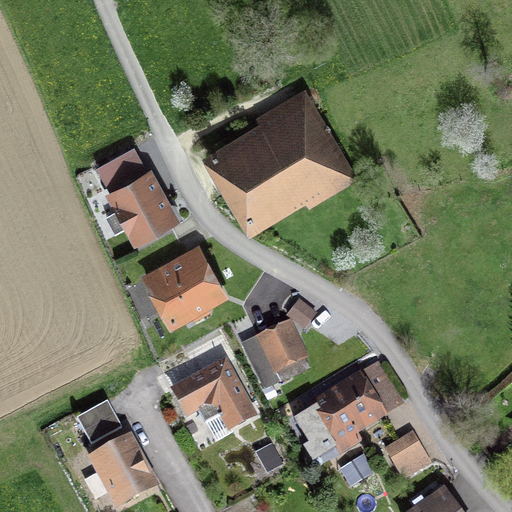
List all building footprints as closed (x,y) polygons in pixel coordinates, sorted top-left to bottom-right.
[(265,132),(266,135),(233,154),(229,146),(211,156),(250,222),(305,190),(311,199),(349,177),(308,107),(265,132)] [(121,181),(110,162),(98,169),(109,188),(121,181)] [(174,218),(148,172),(108,195),(117,210),(108,215),(116,230),(125,225),(134,241),(174,218)] [(147,277),(172,323),(222,295),(197,250),(147,277)] [(306,330),(318,313),(299,299),(287,316),(306,330)] [(274,387),(310,369),(305,359),(309,357),(291,320),(241,344),(263,390),(262,391),(267,401),(278,396),(274,387)] [(295,420),(313,449),(335,436),(346,453),(364,442),(357,430),(383,414),(385,416),(404,405),(378,362),(360,373),(362,376),(339,390),(340,392),(295,420)] [(254,416),(226,363),(177,390),(190,415),(198,410),(206,425),(223,416),(230,429),(254,416)] [(122,428),(108,401),(76,418),(90,445),(122,428)] [(419,454),(409,436),(386,450),(404,480),(432,463),(425,451),(419,454)] [(110,491),(118,506),(155,486),(128,439),(92,459),(100,473),(87,481),(97,499),(110,491)] [(255,453),(267,475),(283,466),(272,444),(255,453)] [(364,455),(339,470),(350,488),(375,473),(364,455)] [(461,511),(446,490),(414,511),(461,511)]
